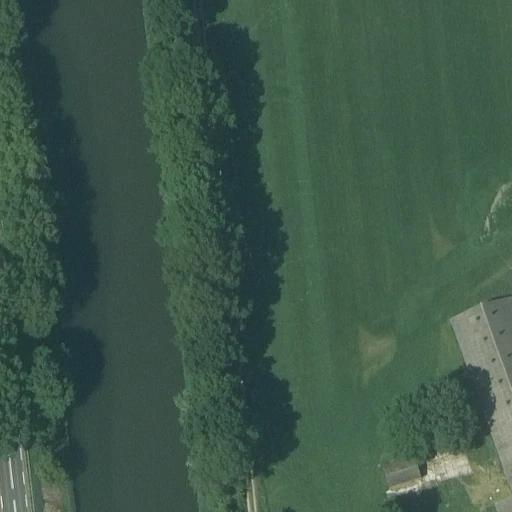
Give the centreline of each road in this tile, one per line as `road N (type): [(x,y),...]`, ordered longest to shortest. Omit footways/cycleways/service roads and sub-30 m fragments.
road 1 (track): [(250,511),(194,0)]
road 2 (primary): [(14,511),(0,374)]
